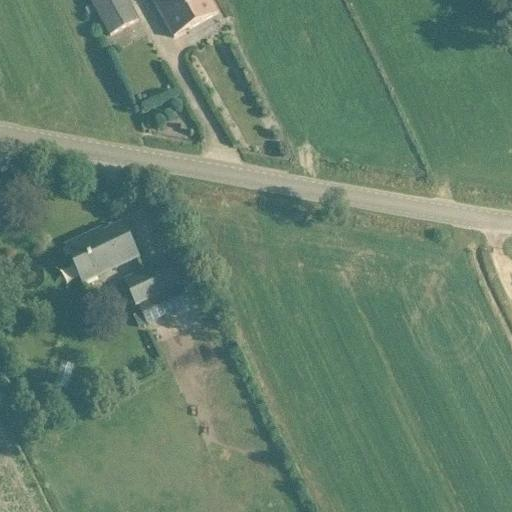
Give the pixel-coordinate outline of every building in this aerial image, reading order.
[(89,0),(101,20),(110,38),(138,23),(126,0),(89,0)] [(153,0),(165,21),(175,39),(217,15),(208,0),(153,0)] [(95,14),(93,8),(85,11),(88,17),(95,14)] [(67,249),(75,267),(84,286),(139,260),(132,246),(123,228),(90,243),(88,239),(67,249)] [(138,309),(147,326),(190,307),(170,264),(127,284),(138,309)]
